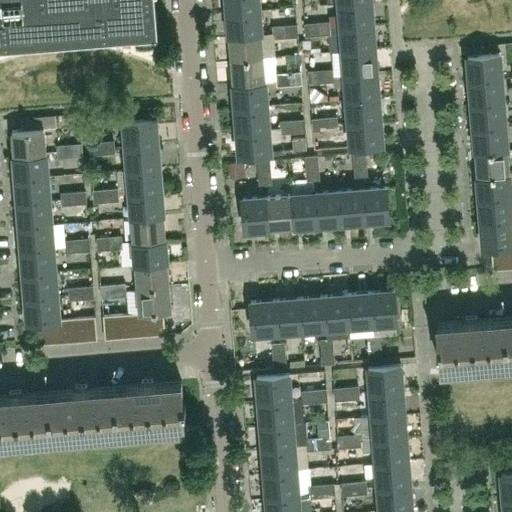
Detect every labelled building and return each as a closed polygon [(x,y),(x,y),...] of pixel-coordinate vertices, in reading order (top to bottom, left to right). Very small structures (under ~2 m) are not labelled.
[(0,0),(0,32),(153,20),(151,0),(0,0)] [(259,9),(258,0),(227,0),(229,12),(259,9)] [(373,24),(371,0),(341,3),(343,27),(373,24)] [(261,33),(259,9),(229,12),(231,36),(261,33)] [(319,28),(319,22),(305,24),(306,35),(317,34),(317,29),(319,28)] [(330,22),(319,22),(319,28),(317,29),(317,34),(331,33),(330,28),(330,22)] [(298,36),(297,24),(284,25),(285,31),(287,31),(288,37),(298,36)] [(375,48),(373,24),(343,27),(344,50),(375,48)] [(285,31),(284,25),(274,26),(275,38),(288,37),(287,31),(285,31)] [(263,57),(261,33),(231,36),(233,60),(263,57)] [(377,71),(375,48),(344,50),(346,74),(377,71)] [(501,78),(499,54),(468,56),(470,80),(501,78)] [(265,81),(263,57),(233,60),(234,83),(265,81)] [(334,81),(334,75),(333,69),(323,70),(323,76),(321,76),(321,82),(334,81)] [(323,76),(323,70),(309,71),(310,83),(321,82),(321,76),(323,76)] [(379,95),(377,71),(346,74),(348,98),(379,95)] [(302,83),(301,72),(288,73),(289,79),(291,78),(292,84),(302,83)] [(289,79),(288,73),(278,74),(279,85),(292,84),(291,78),(289,79)] [(503,102),(501,78),(470,80),(472,104),(503,102)] [(236,107),(267,104),(265,81),(234,83),(236,107)] [(381,119),(379,95),(348,98),(350,121),(381,119)] [(505,125),(503,102),(472,104),(473,128),(505,125)] [(269,128),(267,104),(236,107),(238,131),(269,128)] [(327,123),(327,117),(313,119),(314,130),(325,129),(325,123),(327,123)] [(338,128),(338,122),(337,117),(327,117),(327,123),(325,123),(325,129),(338,128)] [(158,143),(156,119),(125,121),(127,146),(158,143)] [(306,131),(305,119),(292,120),(292,126),(295,126),(296,132),(306,131)] [(383,141),(381,119),(350,121),(352,144),(351,144),(351,146),(384,143),(384,141),(383,141)] [(292,126),(292,120),(282,121),(283,133),(296,132),(295,126),(292,126)] [(507,149),(505,125),(473,128),(475,151),(507,149)] [(47,152),(45,128),(13,130),(15,155),(47,152)] [(271,151),(269,128),(238,131),(240,153),(239,153),(240,155),(272,153),(272,151),(271,151)] [(305,137),(293,139),(294,151),(306,150),(305,137)] [(115,152),(114,141),(101,142),(101,148),(104,147),(104,153),(115,152)] [(91,154),(104,153),(104,147),(101,148),(101,142),(90,143),(91,154)] [(70,156),(83,155),(82,143),(71,144),(72,150),(69,150),(70,156)] [(160,167),(158,143),(127,146),(129,169),(160,167)] [(72,150),(71,144),(58,145),(59,157),(70,156),(69,150),(72,150)] [(509,173),(507,149),(475,151),(477,175),(509,173)] [(367,162),(366,151),(354,152),(355,166),(361,165),(361,162),(367,162)] [(49,176),(47,152),(15,155),(17,178),(49,176)] [(319,166),(318,155),(306,156),(307,170),(313,169),(313,167),(319,166)] [(271,170),(270,159),(258,160),(260,174),(265,173),(265,170),(271,170)] [(244,161),(233,161),(234,172),(244,171),(244,161)] [(368,175),(367,162),(361,162),(361,165),(355,166),(356,176),(368,175)] [(320,179),(319,166),(313,167),(313,169),(307,170),(308,180),(320,179)] [(162,190),(160,167),(129,169),(130,193),(162,190)] [(271,170),(265,170),(265,173),(260,174),(260,184),(272,183),(271,170)] [(511,196),(509,173),(477,175),(479,199),(511,196)] [(51,200),(49,176),(17,178),(19,202),(51,200)] [(390,218),(387,185),(385,185),(385,186),(363,188),(365,219),(388,217),(388,218),(390,218)] [(119,200),(118,188),(104,189),(105,195),(108,195),(108,201),(119,200)] [(365,219),(363,188),(339,190),(341,221),(365,219)] [(105,195),(104,189),(94,190),(95,202),(108,201),(108,195),(105,195)] [(164,214),(162,190),(130,193),(132,217),(164,214)] [(341,221),(339,190),(315,192),(318,223),(341,221)] [(76,197),(75,191),(62,192),(63,204),(74,203),(73,198),(76,197)] [(87,202),(86,191),(75,191),(76,197),(73,198),(74,203),(87,202)] [(318,223),(315,192),(291,194),(294,225),(318,223)] [(291,194),(268,196),(270,227),(294,225),(291,194)] [(270,227),(268,196),(245,198),(245,197),(243,197),(246,230),(247,230),(247,229),(270,227)] [(511,220),(511,212),(511,196),(479,199),(481,222),(511,220)] [(53,223),(51,200),(19,202),(21,226),(53,223)] [(166,238),(164,214),(132,217),(134,240),(166,238)] [(511,244),(511,220),(481,222),(483,247),(491,246),(503,245),(511,244)] [(54,247),(53,223),(21,226),(23,250),(54,247)] [(122,247),(121,236),(108,237),(109,242),(111,242),(112,248),(122,247)] [(109,242),(108,237),(98,237),(99,249),(112,248),(111,242),(109,242)] [(90,250),(90,238),(79,239),(80,245),(77,245),(77,251),(90,250)] [(168,261),(166,238),(134,240),(136,264),(168,261)] [(80,245),(79,239),(66,240),(67,252),(77,251),(77,245),(80,245)] [(511,268),(511,244),(503,245),(505,269),(511,268)] [(505,269),(503,245),(491,246),(493,270),(505,269)] [(56,271),(54,247),(23,250),(25,273),(56,271)] [(169,285),(168,261),(136,264),(138,287),(169,285)] [(58,294),(56,271),(25,273),(27,297),(58,294)] [(126,295),(125,283),(112,284),(113,290),(115,290),(116,296),(126,295)] [(113,290),(112,284),(102,285),(102,297),(116,296),(115,290),(113,290)] [(94,297),(93,285),(83,286),(83,292),(81,292),(81,298),(94,297)] [(171,309),(169,285),(138,287),(140,312),(152,311),(164,310),(171,309)] [(83,292),(83,286),(70,287),(71,299),(81,298),(81,292),(83,292)] [(397,321),(395,288),(393,288),(393,289),(370,291),(373,323),(396,321),(397,321)] [(373,323),(370,291),(347,293),(349,324),(373,323)] [(349,324),(347,293),(323,295),(326,326),(349,324)] [(60,319),(58,294),(27,297),(29,321),(36,321),(48,320),(60,319)] [(326,326),(323,295),(300,297),(302,328),(326,326)] [(302,328),(300,297),(276,299),(279,330),(302,328)] [(279,330),(276,299),(253,301),(253,300),(252,300),(254,333),(256,333),(256,332),(279,330)] [(166,335),(164,310),(152,311),(154,336),(166,335)] [(154,336),(152,311),(140,312),(142,336),(154,336)] [(142,336),(140,312),(128,313),(130,337),(142,336)] [(130,337),(128,313),(116,314),(118,338),(130,337)] [(118,338),(116,314),(104,315),(106,339),(118,338)] [(98,340),(96,316),(84,317),(86,341),(98,340)] [(508,364),(504,318),(477,320),(477,316),(466,317),(466,321),(437,324),(439,344),(437,344),(437,349),(439,349),(441,370),(500,365),(508,364)] [(86,341),(84,317),(72,318),(74,342),(86,341)] [(74,342),(72,318),(60,319),(62,343),(74,342)] [(62,343),(60,319),(48,320),(50,344),(62,343)] [(50,344),(48,320),(36,321),(38,345),(50,344)] [(376,346),(381,345),(380,335),(367,336),(368,349),(370,349),(376,348),(376,346)] [(334,349),(333,339),(322,340),(323,353),(328,352),(328,350),(334,349)] [(286,356),(285,342),(273,343),(274,354),(280,353),(280,356),(286,356)] [(382,358),(381,345),(376,346),(376,348),(370,349),(368,349),(369,359),(371,359),(382,358)] [(335,362),(334,349),(328,350),(328,352),(323,353),(323,363),(335,362)] [(287,366),(286,356),(280,356),(280,353),(274,354),(275,367),(287,366)] [(403,388),(401,365),(402,365),(402,364),(369,367),(369,369),(370,369),(371,391),(403,388)] [(291,398),(289,375),(290,375),(290,374),(257,376),(258,378),(260,400),(291,398)] [(186,427),(184,407),(186,407),(186,402),(183,402),(182,381),(154,383),(154,379),(142,380),(143,384),(115,386),(119,433),(186,427)] [(119,433),(115,386),(88,389),(87,385),(76,386),(76,390),(49,392),(53,438),(86,435),(119,433)] [(360,397),(359,386),(348,387),(349,393),(346,393),(346,398),(360,397)] [(349,393),(348,387),(335,388),(336,399),(346,398),(346,393),(349,393)] [(404,412),(403,388),(371,391),(373,415),(404,412)] [(328,400),(327,389),(314,390),(314,396),(317,396),(317,401),(328,400)] [(53,438),(49,392),(22,394),(21,390),(10,391),(10,395),(0,395),(0,442),(46,439),(53,438)] [(314,396),(314,390),(303,391),(304,402),(317,401),(317,396),(314,396)] [(293,422),(291,398),(260,400),(262,424),(293,422)] [(363,439),(375,438),(406,436),(404,412),(373,415),(355,416),(357,434),(363,433),(363,439)] [(293,422),(262,424),(264,448),(295,445),(293,422)] [(364,445),(363,439),(363,433),(357,434),(352,434),(353,440),(350,440),(350,446),(364,445)] [(353,440),(352,434),(339,435),(340,447),(350,446),(350,440),(353,440)] [(332,448),(331,436),(318,437),(318,443),(321,443),(321,449),(332,448)] [(376,449),(377,462),(408,459),(406,436),(375,438),(363,439),(364,445),(364,450),(376,449)] [(321,449),(321,443),(318,443),(318,437),(307,438),(308,444),(308,450),(321,449)] [(297,469),(295,445),(264,448),(266,471),(297,469)] [(410,483),(408,459),(377,462),(365,463),(366,475),(378,474),(379,486),(410,483)] [(299,492),(297,469),(266,471),(268,495),(299,492)] [(511,497),(511,472),(502,473),(504,498),(511,497)] [(368,493),(367,481),(356,482),(357,488),(354,488),(354,494),(368,493)] [(357,488),(356,482),(343,483),(344,494),(354,494),(354,488),(357,488)] [(336,495),(335,483),(321,485),(322,490),(325,490),(325,496),(336,495)] [(412,507),(410,483),(379,486),(381,509),(412,507)] [(322,490),(321,485),(311,485),(312,497),(325,496),(325,490),(322,490)] [(300,511),(299,492),(268,495),(269,511),(300,511)]
